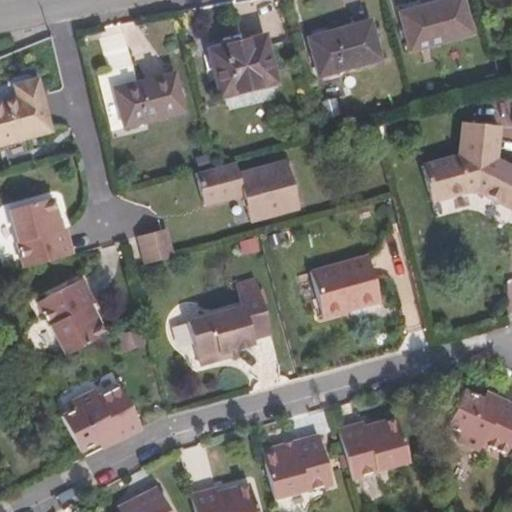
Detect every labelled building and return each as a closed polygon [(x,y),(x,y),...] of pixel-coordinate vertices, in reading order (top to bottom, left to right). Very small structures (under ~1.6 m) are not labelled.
[(461,0),(442,0),(398,13),(409,52),(471,35),(461,0)] [(307,37),(318,77),(381,60),(369,21),(307,37)] [(276,83),(264,36),(208,50),(220,97),(276,83)] [(183,112),(173,73),(114,89),(124,128),(183,112)] [(0,145),(50,132),(36,79),(13,86),(16,98),(0,102),(0,145)] [(333,98),(320,102),(325,118),(337,114),(333,98)] [(498,126),(461,123),(456,157),(421,166),(430,201),(468,191),(511,209),(511,168),(494,160),(498,126)] [(237,174),(234,163),(214,168),(194,173),(203,206),(242,197),(245,208),(263,203),(267,217),(298,209),(285,162),(237,174)] [(72,255),(65,229),(61,230),(52,198),(10,209),(19,241),(24,268),(72,255)] [(263,203),(245,208),(249,222),(267,217),(263,203)] [(358,210),(361,221),(383,216),(379,204),(358,210)] [(137,237),(145,264),(162,259),(172,257),(164,229),(137,237)] [(375,297),(378,297),(366,256),(309,272),(322,318),(345,311),(343,305),(355,303),(362,307),(371,304),(375,297)] [(36,303),(65,355),(105,335),(90,305),(93,304),(81,280),(36,303)] [(270,335),(257,290),(238,295),(241,307),(187,322),(198,362),(204,365),(216,362),(220,355),(230,352),(253,345),(252,340),(270,335)] [(343,305),(345,311),(362,307),(355,303),(343,305)] [(138,329),(135,330),(139,345),(143,343),(138,329)] [(139,345),(135,330),(120,334),(125,349),(139,345)] [(220,355),(216,362),(232,357),(230,352),(220,355)] [(113,434),(117,441),(141,428),(119,385),(96,397),(94,391),(72,401),(76,408),(63,416),(79,452),(97,442),(113,434)] [(511,437),(511,405),(501,400),(498,407),(482,399),(463,390),(446,426),(460,433),(457,441),(479,450),(482,444),(504,454),(511,437)] [(498,407),(501,400),(485,393),(482,399),(498,407)] [(363,423),(337,431),(350,479),(408,461),(396,418),(364,427),(363,423)] [(97,442),(101,449),(117,441),(113,434),(97,442)] [(293,447),(261,456),(273,499),(305,490),(305,489),(332,484),(318,436),(292,443),(293,447)] [(215,489),(190,495),(193,511),(255,511),(254,508),(249,485),(216,493),(215,489)] [(125,511),(168,511),(156,488),(132,500),(135,507),(125,511)] [(117,508),(118,511),(125,511),(135,507),(132,500),(117,508)]
